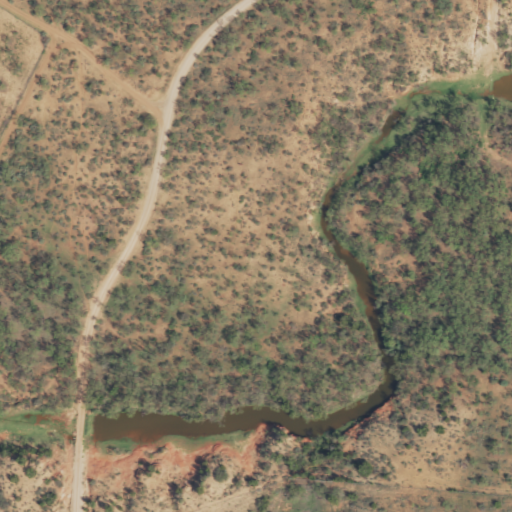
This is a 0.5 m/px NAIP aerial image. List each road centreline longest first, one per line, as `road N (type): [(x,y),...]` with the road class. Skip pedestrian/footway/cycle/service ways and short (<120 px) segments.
road 1 (residential): [(95,511),(190,119),(262,0)]
road 2 (residential): [(2,0),(190,119)]
